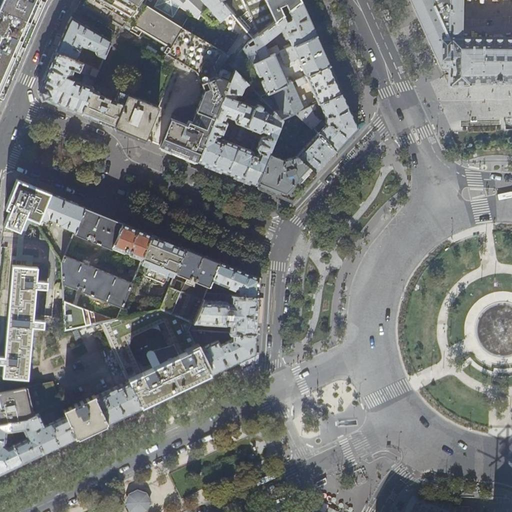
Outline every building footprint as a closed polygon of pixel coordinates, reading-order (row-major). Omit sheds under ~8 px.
[(11,0),(0,26),(0,90),(4,93),(13,73),(26,43),(37,17),(43,0),(11,0)] [(190,14),(171,0),(84,0),(124,23),(128,18),(170,43),(167,48),(169,50),(182,27),(190,14)] [(171,0),(190,14),(199,19),(201,14),(212,23),(220,21),(231,13),(220,0),(171,0)] [(220,0),(231,13),(253,39),(301,0),(300,0),(220,0)] [(309,18),(301,0),(253,39),(252,39),(254,44),(249,46),(247,44),(229,64),(234,70),(236,71),(254,64),(275,54),(280,52),(281,51),(277,44),(267,49),(264,43),(273,36),(275,36),(276,35),(276,34),(281,29),(285,38),(287,39),(289,38),(293,46),(316,35),(309,18)] [(511,0),(409,0),(416,13),(441,68),(448,68),(448,86),(470,85),(470,84),(488,84),(497,84),(511,83),(511,0)] [(64,32),(55,51),(75,59),(81,47),(85,46),(94,50),(96,53),(100,55),(96,63),(84,58),(82,62),(92,66),(99,69),(111,41),(71,17),(68,22),(64,32)] [(169,50),(169,51),(199,68),(205,87),(196,111),(198,112),(193,123),(188,121),(187,125),(170,119),(159,145),(186,156),(197,161),(230,82),(218,77),(213,66),(222,51),(182,27),(169,50)] [(323,51),(316,35),(293,46),(281,51),(280,52),(285,64),(298,58),(306,76),(330,65),(323,51)] [(75,59),(55,51),(47,70),(38,91),(41,98),(61,106),(81,114),(92,88),(99,69),(92,66),(89,75),(78,71),(82,62),(75,59)] [(288,84),(275,54),(254,64),(259,76),(260,76),(262,75),(264,79),(262,80),(261,81),(265,89),(256,93),(258,95),(259,96),(271,91),(288,84)] [(336,79),(330,65),(306,76),(296,80),(298,85),(308,80),(318,103),(342,93),(336,80),(336,79)] [(236,71),(234,70),(230,82),(197,161),(212,167),(226,172),(238,145),(226,140),(229,131),(229,130),(224,128),(227,123),(226,121),(223,120),(225,116),(233,119),(232,120),(233,122),(242,125),(236,138),(237,140),(239,141),(253,107),(233,99),(235,94),(237,95),(240,94),(243,87),(247,83),(236,71)] [(292,82),(288,84),(271,91),(280,109),(274,111),(282,120),(295,113),(309,107),(304,95),(299,97),(292,82)] [(98,91),(92,88),(81,114),(94,119),(112,126),(126,93),(118,90),(114,99),(97,93),(98,91)] [(159,107),(126,93),(112,126),(128,133),(145,140),(159,107)] [(349,108),(342,93),(318,103),(309,107),(295,113),(335,150),(346,139),(357,127),(352,114),(349,108)] [(257,104),(253,107),(239,141),(242,141),(243,141),(248,128),(259,132),(261,132),(262,130),(266,132),(264,136),(262,135),(261,136),(258,142),(253,140),(249,149),(238,145),(226,172),(241,178),(256,184),(282,120),(274,111),(269,115),(266,112),(262,110),(264,107),(263,106),(257,104)] [(335,150),(295,113),(282,120),(256,184),(270,190),(290,198),(303,185),(314,173),(325,162),(335,150)] [(38,221),(50,193),(40,189),(17,179),(6,207),(10,209),(4,224),(19,229),(24,215),(38,221)] [(65,199),(50,193),(38,221),(37,225),(40,229),(44,219),(45,220),(48,218),(58,221),(57,223),(74,231),(84,206),(65,199)] [(103,214),(84,206),(74,231),(73,233),(111,249),(112,249),(112,248),(122,222),(103,214)] [(140,229),(122,222),(112,248),(124,252),(125,252),(127,249),(130,250),(128,253),(129,255),(141,259),(151,234),(140,229)] [(167,240),(151,234),(141,259),(140,262),(140,263),(147,266),(144,274),(163,281),(166,274),(173,277),(175,273),(185,247),(167,240)] [(200,253),(185,247),(175,273),(187,278),(186,282),(186,284),(193,286),(195,285),(196,282),(208,287),(211,280),(219,261),(200,253)] [(82,292),(122,308),(132,282),(64,255),(61,262),(62,284),(76,290),(78,289),(79,285),(84,287),(82,291),(82,292)] [(219,261),(211,280),(230,288),(227,295),(257,297),(258,287),(258,278),(258,277),(236,268),(219,261)] [(2,376),(28,379),(33,327),(43,328),(44,320),(33,319),(36,288),(47,289),(48,282),(36,281),(38,268),(12,265),(10,294),(5,351),(4,356),(0,355),(0,363),(4,363),(3,372),(2,376)] [(172,288),(169,287),(161,308),(160,309),(193,322),(202,301),(180,292),(182,288),(173,285),(172,288)] [(256,316),(257,297),(227,295),(226,295),(225,301),(210,300),(211,294),(205,294),(202,301),(193,322),(190,330),(195,330),(197,330),(197,323),(225,325),(226,324),(230,324),(229,332),(255,334),(256,316)] [(63,306),(64,331),(72,329),(71,306),(63,306)] [(190,330),(193,322),(160,309),(102,322),(129,381),(141,406),(159,398),(199,379),(210,373),(199,349),(197,346),(190,330)] [(90,325),(95,334),(102,331),(98,323),(90,325)] [(201,344),(195,330),(190,330),(197,346),(201,344)] [(253,357),(254,346),(255,334),(229,332),(212,331),(212,336),(222,337),(225,342),(220,344),(218,339),(199,349),(210,373),(231,364),(238,360),(241,367),(251,362),(251,360),(253,358),(253,357)] [(129,381),(95,397),(107,422),(124,414),(141,406),(129,381)] [(27,418),(32,416),(25,387),(0,392),(0,422),(9,421),(27,418)] [(62,409),(65,416),(75,438),(87,432),(107,422),(95,397),(94,394),(62,409)] [(39,413),(32,416),(27,418),(43,453),(61,444),(75,438),(65,416),(51,423),(50,421),(47,422),(48,424),(45,425),(39,413)] [(27,418),(9,421),(10,430),(23,428),(27,437),(13,444),(22,463),(33,457),(43,453),(27,418)] [(9,421),(0,422),(0,473),(3,472),(22,463),(13,444),(8,446),(4,443),(5,442),(6,431),(10,430),(9,421)] [(132,511),(142,511),(145,511),(149,503),(145,496),(137,493),(130,497),(127,504),(131,511),(132,511)]
